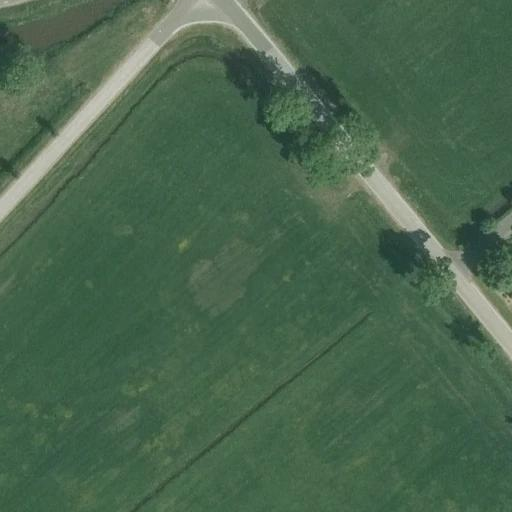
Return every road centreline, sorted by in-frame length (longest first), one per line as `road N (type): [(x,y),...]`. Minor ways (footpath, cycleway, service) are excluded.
road 1 (unclassified): [(511,346),(222,0)]
road 2 (unclassified): [(0,206),(191,0)]
